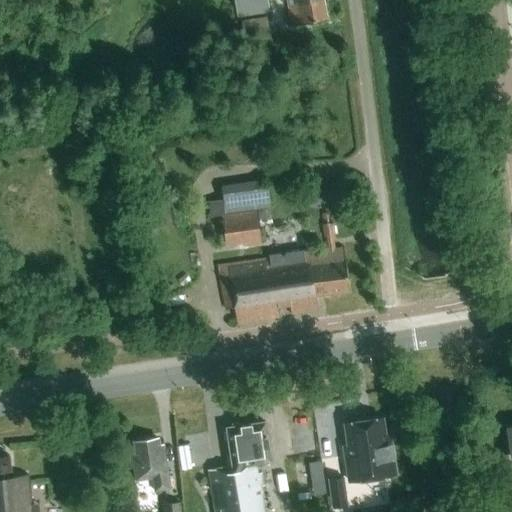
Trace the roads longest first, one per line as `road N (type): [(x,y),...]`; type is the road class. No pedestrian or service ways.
road 1 (tertiary): [(396,341),(0,405)]
road 2 (unclassified): [(396,341),(353,0)]
road 3 (residential): [(511,140),(495,0)]
